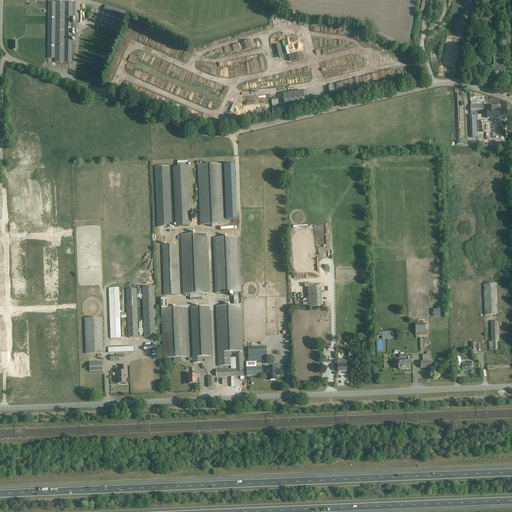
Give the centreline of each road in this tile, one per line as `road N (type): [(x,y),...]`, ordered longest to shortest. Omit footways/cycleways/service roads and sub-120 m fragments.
road 1 (unclassified): [(0,409),(511,387)]
road 2 (motorway): [(511,472),(0,493)]
road 3 (unclassified): [(105,96),(213,135),(440,84)]
road 4 (unclassified): [(105,96),(137,45),(230,81),(391,40)]
road 5 (motorway): [(247,511),(511,500)]
road 6 (unclassified): [(391,40),(361,25),(295,15),(275,0)]
